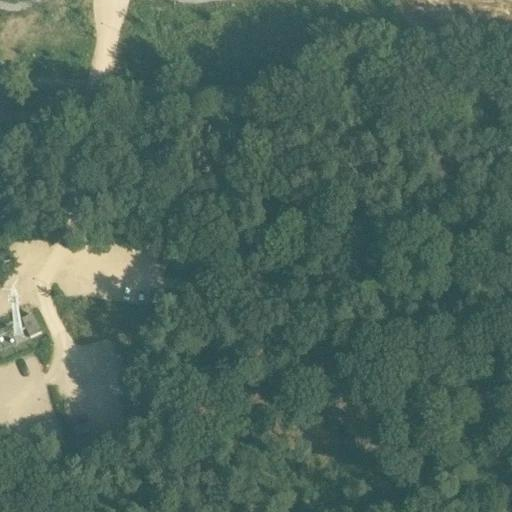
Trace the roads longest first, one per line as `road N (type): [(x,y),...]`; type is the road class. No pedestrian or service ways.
road 1 (track): [(256,295),(511,315)]
road 2 (track): [(260,91),(511,103)]
